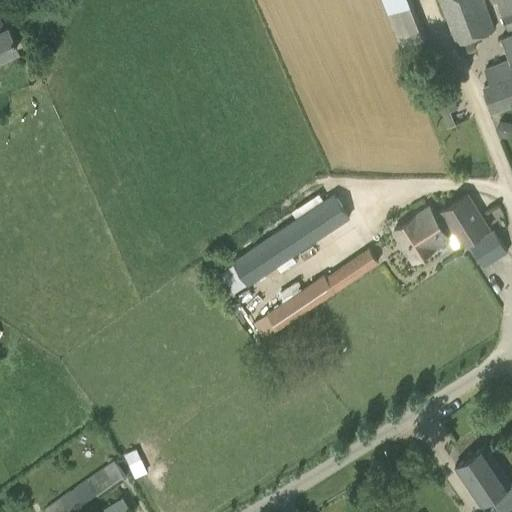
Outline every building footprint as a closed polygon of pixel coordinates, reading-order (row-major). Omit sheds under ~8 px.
[(30,0),(21,0),(13,3),(19,19),(20,19),(30,15),(33,14),(35,13),(33,8),(30,0)] [(430,52),(408,0),(381,0),(401,47),(407,45),(413,59),(430,52)] [(495,29),(483,0),(439,0),(460,54),(477,48),(472,37),(495,29)] [(508,31),(511,28),(511,6),(500,12),(508,31)] [(5,24),(2,25),(0,20),(0,55),(16,48),(5,24)] [(511,32),(501,37),(509,59),(486,68),(491,81),(485,83),(494,107),(511,100),(511,32)] [(451,112),(443,116),(447,127),(455,123),(451,112)] [(233,259),(248,283),(351,216),(334,192),(233,259)] [(462,243),(489,226),(469,194),(442,211),(443,213),(437,216),(431,207),(395,229),(413,259),(449,236),(448,235),(454,231),(462,243)] [(494,228),(470,243),(484,265),(508,250),(494,228)] [(377,259),(368,246),(325,276),(323,273),(253,322),(264,338),(377,259)] [(482,504),(492,498),(501,511),(511,511),(511,483),(486,446),(456,466),(482,504)] [(135,472),(146,469),(138,448),(128,451),(135,472)] [(100,496),(126,478),(114,460),(44,509),(46,511),(65,511),(96,491),(100,496)]
